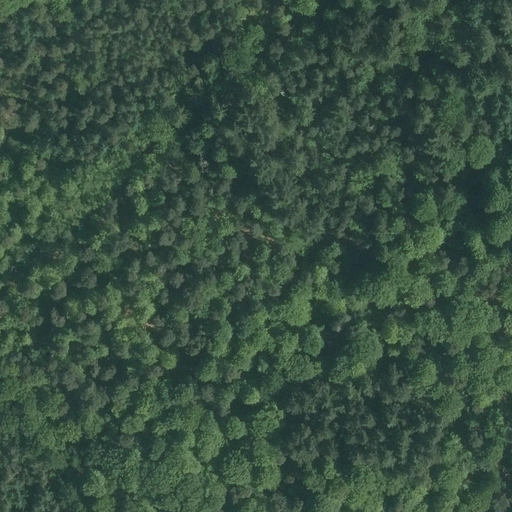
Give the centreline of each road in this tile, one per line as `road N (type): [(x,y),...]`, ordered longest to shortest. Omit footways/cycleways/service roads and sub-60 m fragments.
road 1 (track): [(162,511),(0,355)]
road 2 (track): [(0,144),(72,0)]
